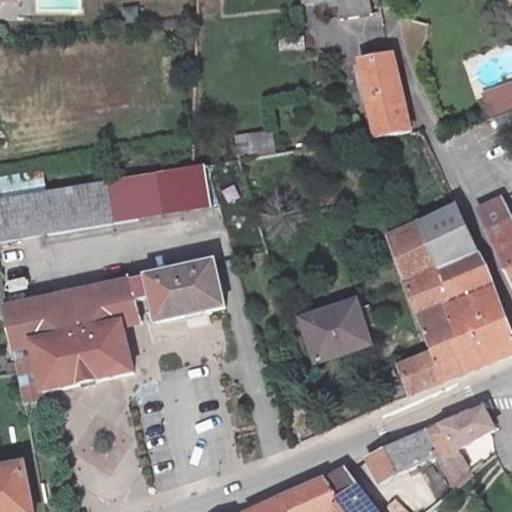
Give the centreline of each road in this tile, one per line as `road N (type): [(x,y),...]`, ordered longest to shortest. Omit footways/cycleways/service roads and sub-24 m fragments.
road 1 (tertiary): [(493,388),(186,511)]
road 2 (unclassified): [(390,3),(511,307)]
